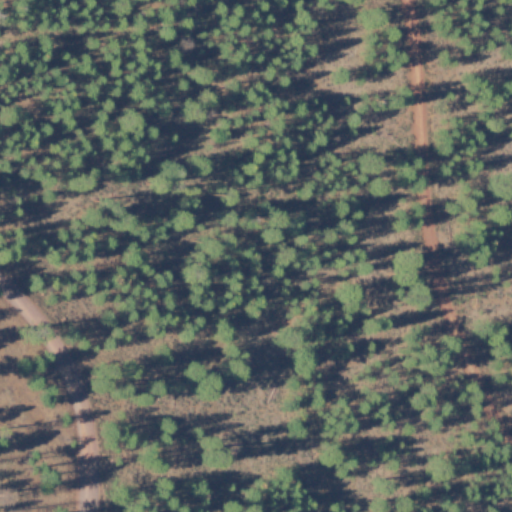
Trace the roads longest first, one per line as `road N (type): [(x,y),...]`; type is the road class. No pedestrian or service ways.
road 1 (residential): [(511,425),(507,361),(489,343),(408,0)]
road 2 (residential): [(87,511),(82,421),(67,378),(35,324),(0,288)]
